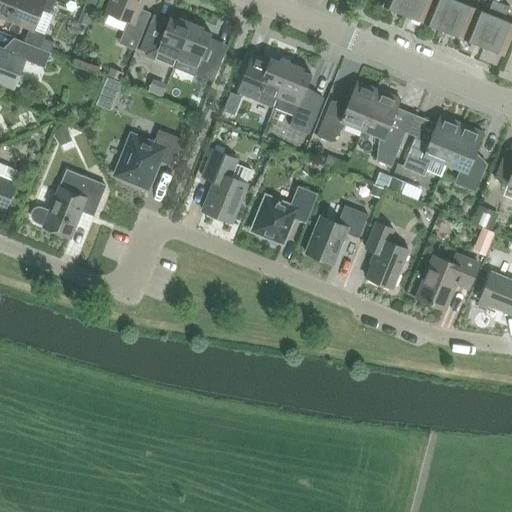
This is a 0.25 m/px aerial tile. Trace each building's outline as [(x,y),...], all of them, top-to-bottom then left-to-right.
[(50,14),(55,0),(0,0),(0,15),(30,28),(34,30),(42,10),(50,14)] [(128,21),(124,33),(140,39),(151,13),(139,8),(142,0),(111,0),(107,13),(128,21)] [(385,0),(383,6),(403,15),(409,0),(385,0)] [(409,0),(403,15),(423,23),(433,0),(409,0)] [(433,0),(423,23),(444,32),(456,0),(433,0)] [(465,0),(456,0),(444,32),(464,40),(476,8),(464,4),(465,0)] [(464,40),(484,48),(500,4),(493,2),(488,13),(476,8),(464,40)] [(509,8),(500,4),(484,48),(505,57),(511,38),(511,22),(505,20),(509,8)] [(178,59),(192,24),(180,19),(179,21),(170,17),(168,24),(152,18),(140,50),(148,53),(146,58),(174,69),(178,59)] [(212,34),(203,31),(204,28),(192,24),(178,59),(192,64),(191,67),(194,74),(213,82),(216,74),(225,53),(207,45),(210,39),(212,34)] [(30,28),(24,42),(39,48),(44,37),(42,33),(34,30),(30,28)] [(0,82),(14,89),(25,60),(45,68),(51,53),(39,48),(24,42),(16,39),(10,53),(0,48),(0,82)] [(245,56),(232,90),(243,94),(256,61),(245,56)] [(274,108),(278,99),(292,64),(280,59),(279,61),(270,58),(253,100),(274,108)] [(304,69),(292,64),(278,99),(274,108),(294,116),(290,126),(309,134),(324,99),(305,91),(306,88),(312,75),(303,71),(304,69)] [(112,69),(109,76),(120,80),(123,74),(112,69)] [(113,89),(116,81),(107,78),(104,85),(113,89)] [(345,123),(363,130),(379,91),(357,82),(346,108),(331,102),(317,136),(332,142),(345,123)] [(401,100),(379,91),(363,130),(380,137),(377,160),(392,167),(406,132),(391,126),(401,100)] [(446,164),(462,124),(440,115),(436,123),(429,141),(416,136),(403,167),(425,176),(427,171),(441,177),(446,164)] [(484,133),(462,124),(446,164),(460,169),(455,184),(476,192),(487,165),(474,160),(484,133)] [(67,126),(56,131),(61,141),(72,136),(67,126)] [(148,189),(160,161),(172,166),(183,140),(159,130),(154,144),(132,135),(115,175),(148,189)] [(307,146),(303,155),(314,160),(318,151),(307,146)] [(4,148),(1,160),(17,165),(21,154),(4,148)] [(203,212),(231,223),(247,184),(230,177),(237,159),(214,149),(203,177),(215,182),(203,212)] [(495,178),(511,185),(511,162),(503,159),(495,178)] [(0,209),(5,211),(16,183),(12,182),(17,170),(0,162),(0,209)] [(36,222),(44,225),(43,227),(71,238),(82,211),(94,216),(106,186),(84,176),(84,177),(67,170),(60,187),(50,211),(42,208),(38,207),(34,209),(32,212),(31,216),(33,220),(36,222)] [(381,171),(376,183),(386,187),(391,176),(381,171)] [(393,177),(388,188),(401,194),(405,186),(406,183),(393,177)] [(373,184),(370,191),(379,195),(382,187),(373,184)] [(294,218),(306,223),(318,194),(298,186),(290,206),(266,196),(252,231),(283,244),(294,218)] [(478,205),(471,220),(489,228),(496,213),(478,205)] [(346,233),(359,238),(368,215),(345,206),(338,223),(321,216),(306,253),(334,264),(346,233)] [(367,278),(393,288),(409,250),(389,242),(394,230),(376,223),(366,248),(377,253),(367,278)] [(482,228),(480,234),(490,238),(492,232),(482,228)] [(445,309),(456,283),(469,288),(479,264),(457,255),(454,264),(434,256),(417,298),(445,309)] [(511,281),(492,273),(480,301),(511,314),(511,281)]
